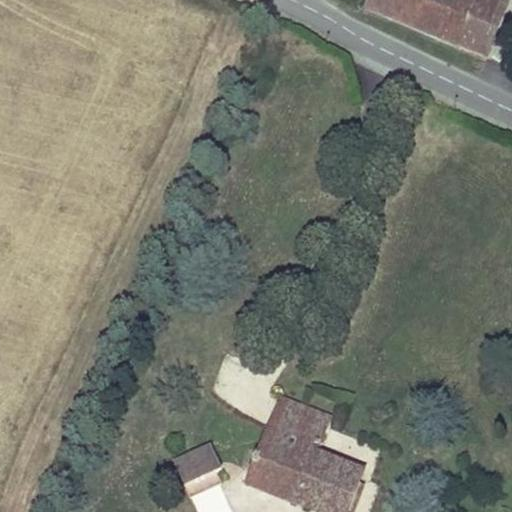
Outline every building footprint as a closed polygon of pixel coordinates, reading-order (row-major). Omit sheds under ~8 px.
[(473,0),(369,0),(363,14),(457,55),(480,3),(473,0)] [(505,14),(480,3),(457,55),(482,66),(505,14)] [(273,450),(285,419),(271,415),(260,445),(273,450)] [(304,464),(316,430),(285,419),(273,450),(304,464)] [(288,511),(304,464),(273,450),(260,445),(239,499),(277,511),(288,511)] [(171,464),(187,499),(226,481),(210,446),(171,464)] [(348,511),(358,485),(304,464),(288,511),(348,511)]
